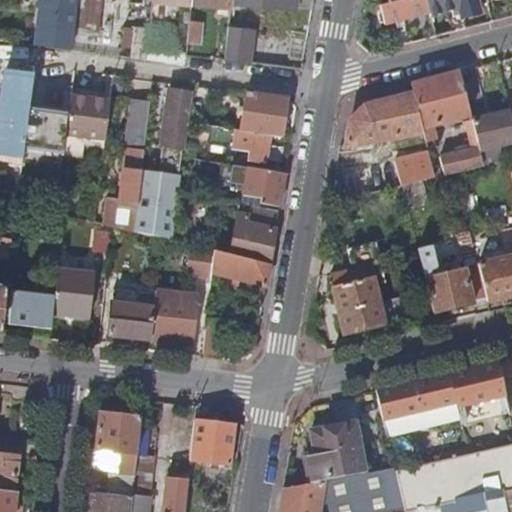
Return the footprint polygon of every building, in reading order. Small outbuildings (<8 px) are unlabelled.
[(71,50),(75,0),(67,0),(67,3),(49,2),(49,10),(49,11),(40,10),(35,46),(71,50)] [(232,17),(233,3),(292,7),(292,6),(312,7),(312,0),(150,0),(151,2),(228,8),(227,17),(232,17)] [(385,24),(429,12),(426,0),(399,0),(388,3),(380,5),(385,24)] [(430,15),(459,8),(462,18),(481,14),(477,0),(426,0),(429,12),(430,15)] [(188,27),(178,26),(177,42),(187,42),(186,47),(192,48),(193,43),(200,44),(202,22),(189,21),(188,27)] [(435,37),(458,31),(455,21),(433,26),(435,37)] [(418,41),(435,37),(433,26),(424,29),(425,34),(417,35),(418,41)] [(249,73),(252,30),(228,28),(225,70),(249,73)] [(26,93),(28,78),(22,77),(23,66),(0,62),(0,98),(19,100),(20,92),(26,93)] [(431,127),(471,117),(459,72),(411,84),(413,95),(423,133),(425,142),(434,140),(431,127)] [(120,92),(122,78),(112,76),(111,91),(120,92)] [(141,171),(152,88),(135,85),(122,184),(110,183),(107,207),(97,206),(95,222),(113,226),(134,231),(141,171)] [(110,100),(110,92),(71,87),(70,95),(110,100)] [(175,199),(188,92),(172,91),(170,112),(165,111),(160,146),(165,147),(162,173),(141,171),(134,231),(161,237),(173,240),(178,199),(175,199)] [(280,137),(286,98),(245,93),(239,131),(269,135),(280,137)] [(105,140),(110,100),(70,95),(67,115),(65,135),(105,140)] [(346,147),(423,133),(413,95),(366,106),(350,121),(347,143),(346,147)] [(480,152),(511,143),(511,116),(511,111),(508,103),(502,105),(504,113),(472,121),(480,152)] [(65,135),(67,115),(28,111),(24,147),(63,152),(64,143),(65,135)] [(454,173),(483,166),(480,152),(472,121),(465,123),(472,151),(440,158),(444,175),(454,173)] [(265,164),(269,135),(239,131),(212,126),(209,144),(233,148),(232,150),(248,152),(246,161),(265,164)] [(104,147),(105,140),(65,135),(64,143),(104,147)] [(429,155),(428,153),(395,161),(401,185),(408,184),(422,180),(434,177),(433,170),(429,155)] [(233,174),(235,165),(220,162),(218,172),(233,174)] [(245,182),(248,167),(235,165),(233,174),(232,180),(245,182)] [(280,206),(285,174),(248,167),(245,182),(243,195),(261,199),(260,203),(280,206)] [(434,177),(441,176),(440,169),(433,170),(434,177)] [(408,210),(428,204),(422,180),(408,184),(401,185),(408,210)] [(259,207),(260,203),(261,199),(243,195),(241,204),(249,205),(259,207)] [(276,230),(279,210),(259,207),(249,205),(248,215),(247,224),(276,230)] [(270,265),(276,230),(247,224),(248,215),(237,214),(235,238),(243,241),(241,257),(270,265)] [(466,269),(479,265),(472,241),(470,232),(457,235),(466,269)] [(488,304),(511,297),(511,232),(472,241),(479,265),(487,301),(488,304)] [(0,254),(9,256),(11,240),(0,237),(0,254)] [(434,314),(474,304),(466,269),(439,274),(431,246),(418,250),(434,314)] [(212,273),(214,251),(190,248),(188,271),(212,276),(212,273)] [(353,270),(330,276),(345,335),(385,325),(374,280),(383,277),(376,248),(349,255),(353,270)] [(267,286),(270,265),(241,257),(214,251),(212,273),(267,286)] [(474,304),(487,301),(479,265),(466,269),(474,304)] [(60,270),(55,314),(91,319),(96,274),(60,270)] [(51,329),(56,291),(51,290),(50,295),(14,291),(11,325),(51,329)] [(192,344),(197,295),(155,290),(154,295),(150,340),(192,344)] [(150,340),(154,295),(138,293),(137,304),(113,302),(109,335),(150,340)] [(218,358),(223,314),(208,313),(204,356),(218,358)] [(462,407),(506,397),(498,362),(449,374),(462,425),(466,424),(462,407)] [(449,374),(413,383),(424,429),(460,420),(449,374)] [(413,383),(377,391),(388,438),(424,429),(413,383)] [(137,454),(142,417),(123,415),(101,413),(98,439),(97,450),(119,452),(121,459),(119,474),(109,473),(107,494),(132,496),(137,454)] [(233,465),(237,425),(196,421),(192,462),(233,465)] [(310,484),(364,473),(355,423),(311,431),(316,454),(305,456),(310,484)] [(478,498),(504,493),(511,491),(511,450),(469,459),(478,498)] [(0,492),(15,494),(19,457),(0,454),(0,492)] [(149,498),(154,456),(137,454),(132,496),(130,511),(149,511),(151,499),(149,498)] [(442,505),(478,498),(469,459),(433,466),(442,505)] [(408,511),(415,511),(442,505),(433,466),(396,474),(398,480),(404,511),(408,511)] [(395,481),(398,480),(396,474),(395,469),(348,477),(351,491),(395,481)] [(185,511),(190,475),(184,474),(184,479),(167,478),(163,511),(185,511)] [(339,511),(336,493),(351,491),(348,477),(325,482),(319,511),(339,511)] [(339,511),(397,511),(402,511),(395,481),(351,491),(336,493),(339,511)] [(319,511),(325,482),(284,491),(279,511),(319,511)] [(0,511),(13,511),(15,494),(0,492),(0,511)] [(130,511),(132,496),(107,494),(91,492),(88,511),(130,511)] [(507,511),(504,493),(478,498),(442,505),(415,511),(507,511)]
